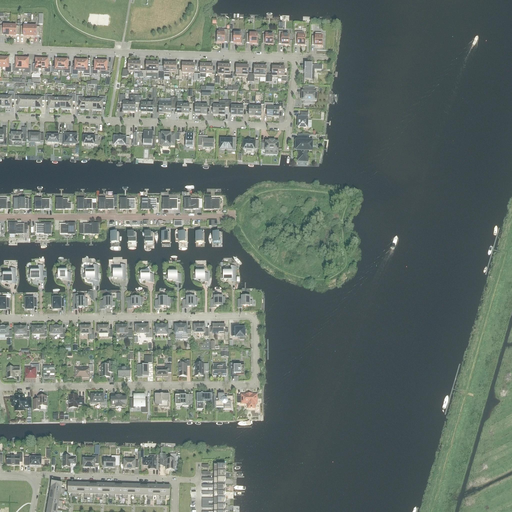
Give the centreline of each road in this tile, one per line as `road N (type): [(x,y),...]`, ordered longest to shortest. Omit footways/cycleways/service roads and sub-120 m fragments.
road 1 (residential): [(0,318),(254,315),(255,385),(0,387)]
road 2 (residential): [(295,58),(0,48)]
road 3 (residential): [(287,127),(0,117)]
road 4 (residential): [(0,218),(232,218)]
road 5 (residential): [(38,476),(174,480)]
